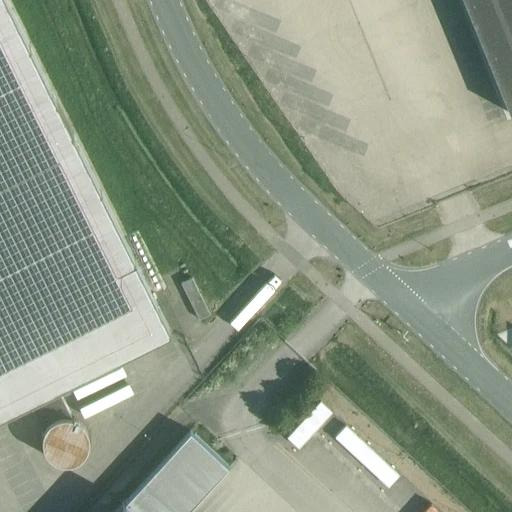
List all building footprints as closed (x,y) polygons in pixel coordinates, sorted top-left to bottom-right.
[(0,0),(0,415),(29,401),(44,430),(42,438),(44,447),(48,454),(55,459),(63,462),(72,461),(79,457),(85,451),(88,443),(88,434),(85,426),(79,420),(71,416),(56,387),(170,331),(5,0),(0,0)] [(367,0),(375,22),(436,0),(367,0)] [(511,0),(463,0),(509,113),(511,111),(511,0)] [(417,151),(357,175),(368,202),(379,197),(388,218),(437,198),(417,151)] [(191,275),(180,281),(198,318),(209,312),(191,275)] [(321,401),(288,436),(298,446),(331,410),(321,401)] [(331,438),(385,488),(398,473),(345,424),(331,438)] [(182,511),(227,464),(189,429),(112,511),(182,511)] [(459,511),(445,498),(431,511),(459,511)]
